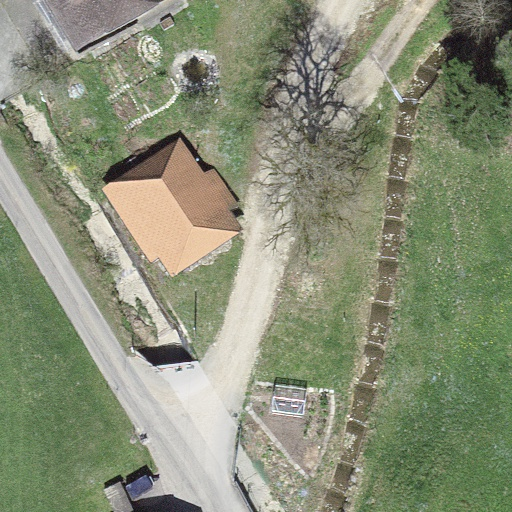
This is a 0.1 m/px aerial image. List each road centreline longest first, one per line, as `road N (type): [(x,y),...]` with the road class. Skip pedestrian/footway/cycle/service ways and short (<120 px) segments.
road 1 (track): [(434,0),(335,113),(288,182),(247,282),(199,490)]
road 2 (unclassified): [(0,181),(209,511)]
road 3 (track): [(288,182),(325,40),(350,0)]
